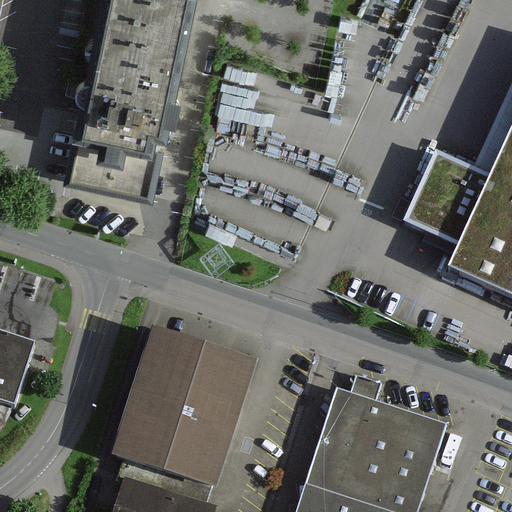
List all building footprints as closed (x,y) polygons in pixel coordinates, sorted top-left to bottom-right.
[(79,96),(61,181),(148,199),(189,0),(100,0),(85,74),(70,71),(65,93),(79,96)] [(458,260),(511,285),(511,103),(483,167),(444,149),(416,209),(470,235),(458,260)] [(253,367),(149,335),(109,464),(214,496),(253,367)] [(0,408),(10,412),(30,349),(0,339),(0,408)] [(420,511),(449,425),(338,388),(296,511),(420,511)] [(208,511),(209,511),(121,486),(113,511),(208,511)]
